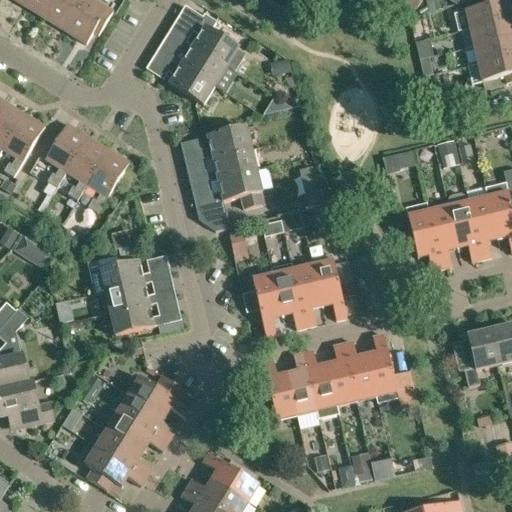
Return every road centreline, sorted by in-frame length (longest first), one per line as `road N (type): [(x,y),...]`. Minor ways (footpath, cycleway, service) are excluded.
road 1 (residential): [(220,381),(189,362),(205,339),(155,117),(120,97)]
road 2 (residential): [(511,300),(236,360),(220,381)]
road 3 (residential): [(136,511),(220,381)]
road 4 (residential): [(120,97),(98,109),(0,53)]
